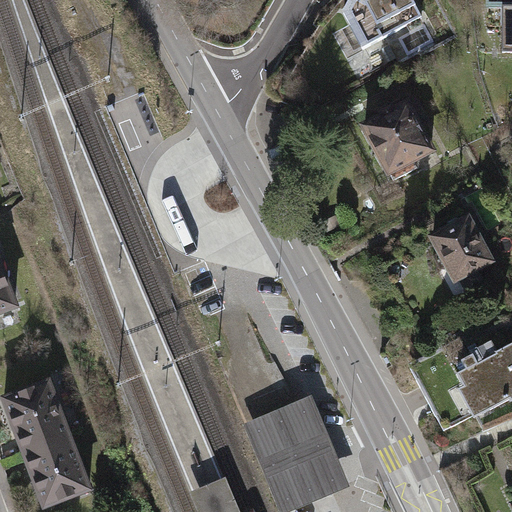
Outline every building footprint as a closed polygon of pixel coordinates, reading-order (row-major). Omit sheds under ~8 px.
[(406,0),(343,0),(336,13),(354,50),(416,18),(406,0)] [(511,0),(479,0),(480,11),(497,11),(497,53),(511,52),(511,0)] [(383,118),(365,128),(394,181),(416,169),(412,161),(432,151),(407,105),(395,112),(392,107),(380,114),(383,118)] [(467,220),(433,239),(441,252),(433,257),(441,270),(447,266),(464,296),(476,295),(487,289),(476,270),(491,262),(467,220)] [(5,250),(0,251),(0,319),(27,310),(5,250)] [(424,376),(416,381),(436,417),(443,413),(451,428),(475,415),(477,418),(511,398),(511,344),(496,353),(491,344),(470,355),(458,332),(437,344),(440,349),(416,361),(424,376)] [(64,386),(12,404),(30,456),(83,438),(64,386)] [(304,409),(256,429),(287,502),(335,482),(304,409)] [(102,487),(83,438),(30,456),(47,509),(102,487)] [(189,494),(197,511),(241,511),(227,478),(189,494)]
